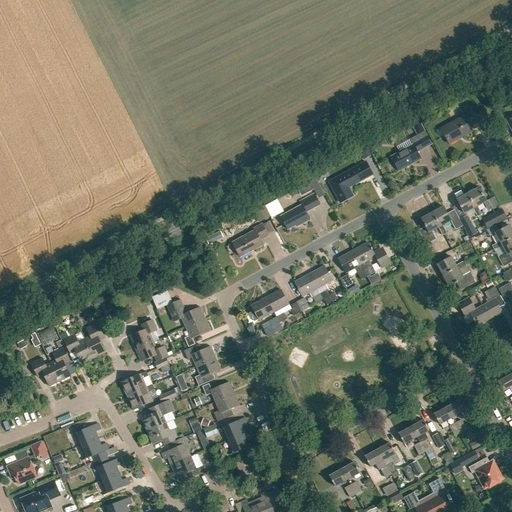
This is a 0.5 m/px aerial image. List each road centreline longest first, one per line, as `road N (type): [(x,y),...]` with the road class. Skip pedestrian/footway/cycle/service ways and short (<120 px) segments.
road 1 (tertiary): [(0,326),(511,47)]
road 2 (residential): [(287,457),(223,298),(382,211)]
road 3 (residential): [(287,457),(464,362)]
road 4 (residential): [(464,362),(382,211)]
road 5 (residential): [(382,211),(486,155),(501,160),(511,178)]
road 6 (residential): [(168,507),(287,457)]
road 7 (residential): [(168,507),(103,398)]
